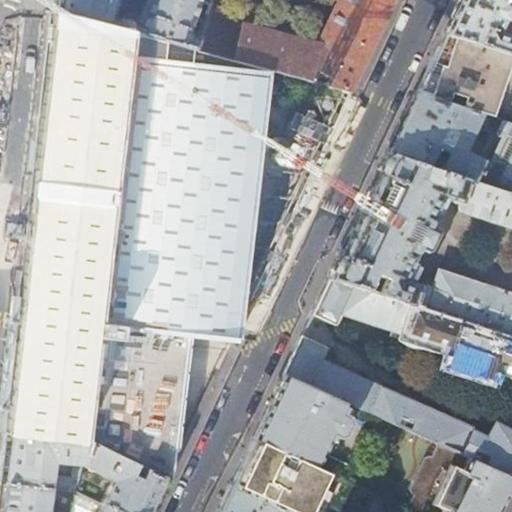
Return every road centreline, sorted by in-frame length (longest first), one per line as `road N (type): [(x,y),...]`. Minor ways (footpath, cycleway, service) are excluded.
road 1 (residential): [(183,511),(427,0)]
road 2 (residential): [(0,290),(33,0)]
